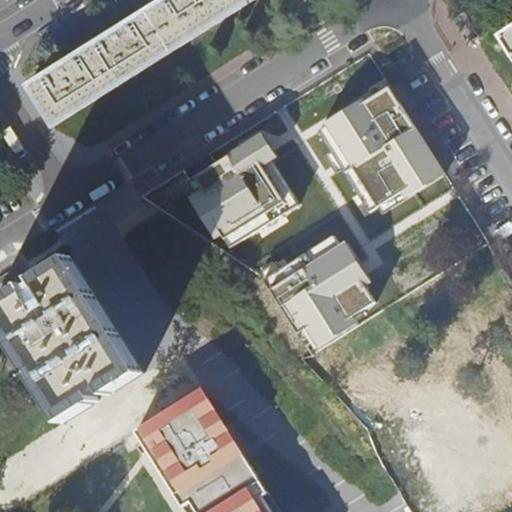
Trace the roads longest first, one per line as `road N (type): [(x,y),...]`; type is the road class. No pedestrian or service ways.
road 1 (residential): [(83,199),(394,0)]
road 2 (residential): [(400,0),(511,178)]
road 3 (residential): [(83,199),(164,328)]
road 4 (residential): [(0,84),(83,199)]
